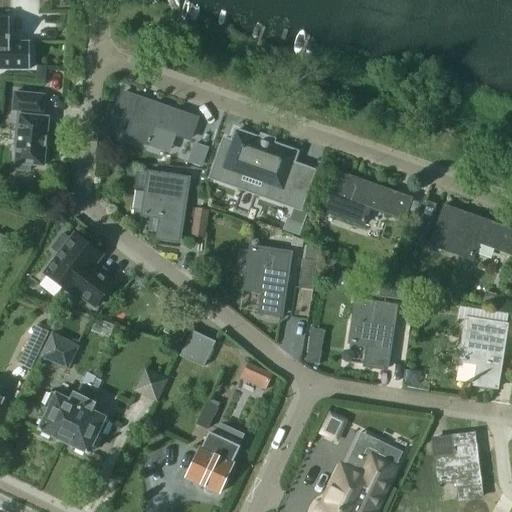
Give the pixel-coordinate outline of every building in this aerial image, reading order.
[(0,17),(0,68),(30,68),(30,41),(9,41),(9,18),(0,17)] [(46,135),(48,117),(40,116),(41,112),(42,112),(44,94),(14,91),(12,109),(22,110),(21,114),(20,114),(18,130),(16,130),(14,146),(17,146),(15,162),(17,162),(16,168),(29,170),(30,163),(43,164),(45,146),(46,146),(47,135),(46,135)] [(189,140),(197,119),(122,93),(115,113),(133,120),(127,137),(151,145),(157,128),(189,140)] [(224,140),(210,178),(232,185),(237,172),(269,184),(264,197),(286,205),(299,167),(292,164),(296,153),(235,131),(231,143),(224,140)] [(192,149),(188,163),(199,166),(203,152),(192,149)] [(147,191),(144,216),(161,218),(158,239),(180,242),(189,178),(150,172),(147,191)] [(410,200),(337,174),(324,210),(364,225),(370,208),(403,220),(410,200)] [(445,208),(432,244),(472,259),(478,242),(497,249),(511,254),(511,253),(511,231),(505,229),(445,208)] [(197,210),(192,238),(205,240),(209,211),(197,210)] [(288,216),(283,229),(299,235),(303,222),(288,216)] [(249,232),(248,242),(259,243),(260,234),(249,232)] [(74,292),(95,308),(112,284),(92,269),(102,255),(74,234),(70,240),(62,234),(51,249),(59,255),(44,274),(71,295),(74,292)] [(252,248),(245,290),(263,293),(260,313),(281,317),(291,255),(252,248)] [(300,249),(299,261),(312,262),(314,251),(300,249)] [(366,280),(364,294),(378,296),(379,287),(380,282),(366,280)] [(413,292),(379,287),(378,296),(412,301),(413,292)] [(357,301),(351,343),(368,345),(365,367),(386,370),(396,307),(357,301)] [(461,308),(459,319),(467,320),(461,362),(479,364),(476,385),(498,388),(507,326),(508,315),(461,308)] [(177,319),(169,330),(180,338),(188,327),(177,319)] [(103,328),(102,336),(105,341),(107,339),(113,335),(115,335),(108,325),(103,328)] [(322,330),(308,328),(304,362),(318,364),(322,330)] [(52,334),(41,358),(67,371),(79,348),(52,334)] [(29,341),(18,364),(29,369),(39,347),(29,341)] [(146,369),(134,392),(158,404),(169,381),(146,369)] [(63,443),(93,378),(87,376),(77,397),(74,395),(70,403),(51,394),(44,410),(48,411),(38,431),(54,438),(55,435),(59,437),(58,440),(63,443)] [(110,421),(91,412),(94,405),(91,404),(98,389),(91,386),(94,379),(93,378),(63,443),(69,446),(70,443),(74,445),(72,448),(89,456),(90,455),(89,454),(98,435),(102,437),(110,421)] [(206,402),(196,427),(210,432),(219,408),(206,402)] [(331,415),(322,434),(337,440),(345,422),(331,415)] [(220,493),(234,462),(233,462),(240,446),(210,433),(203,449),(201,448),(194,464),(199,466),(192,481),(205,487),(205,492),(211,494),(216,491),(220,493)] [(482,498),(475,436),(435,441),(440,483),(458,481),(460,500),(482,498)] [(332,487),(320,511),(375,511),(394,472),(370,461),(362,477),(344,468),(335,488),(332,487)]
